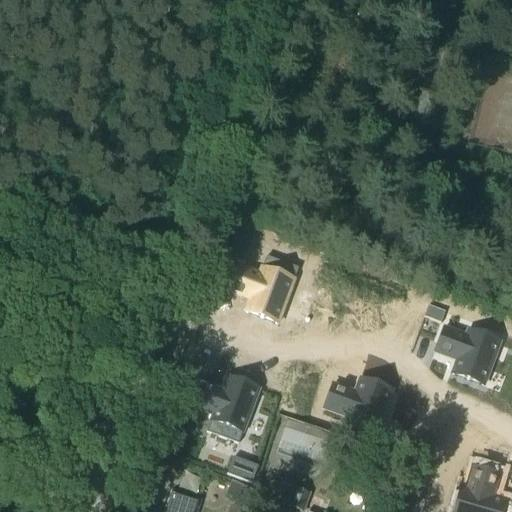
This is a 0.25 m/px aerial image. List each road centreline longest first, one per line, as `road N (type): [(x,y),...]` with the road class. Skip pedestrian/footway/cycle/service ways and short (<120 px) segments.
road 1 (residential): [(156,308),(295,360),(358,338),(381,340),(418,380),(511,439)]
road 2 (track): [(24,283),(62,205),(118,142),(215,0)]
road 3 (unclassified): [(156,308),(260,0)]
road 4 (unclassified): [(88,511),(156,308)]
